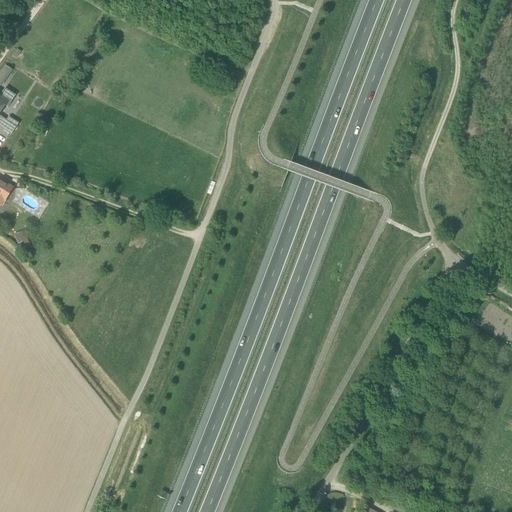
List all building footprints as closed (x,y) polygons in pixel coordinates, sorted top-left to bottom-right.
[(16,59),(21,52),(17,49),(12,56),(16,59)] [(0,84),(1,86),(13,70),(6,65),(0,72),(0,84)] [(0,113),(5,106),(8,107),(16,95),(5,89),(0,95),(0,113)] [(11,135),(19,123),(9,117),(6,120),(1,128),(11,135)] [(0,205),(1,206),(7,197),(13,189),(0,180),(0,205)] [(17,242),(25,238),(22,231),(14,235),(17,242)]
